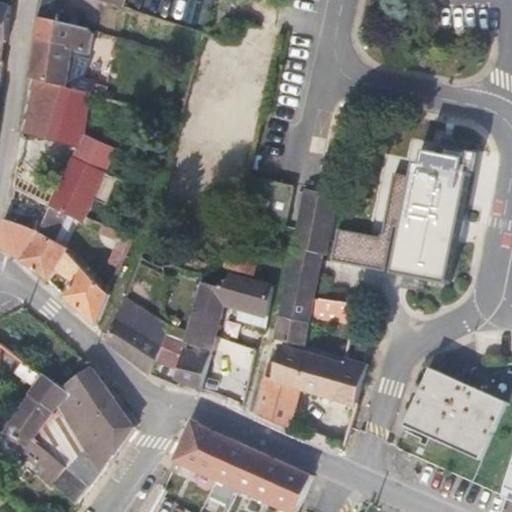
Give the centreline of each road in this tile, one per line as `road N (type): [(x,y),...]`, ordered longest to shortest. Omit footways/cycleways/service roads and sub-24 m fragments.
road 1 (tertiary): [(179,402),(429,511)]
road 2 (tertiary): [(0,283),(34,297),(154,395),(179,402)]
road 3 (residential): [(179,402),(110,511)]
